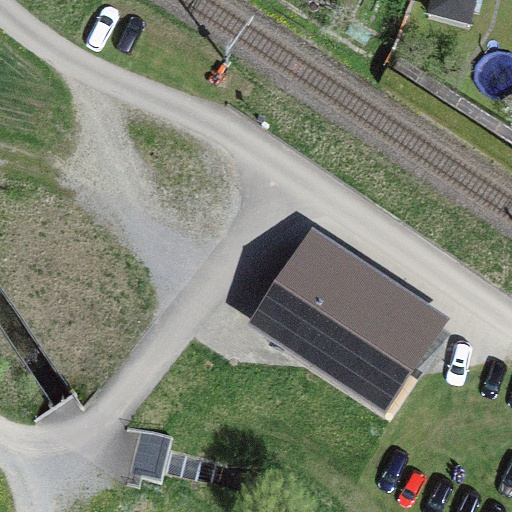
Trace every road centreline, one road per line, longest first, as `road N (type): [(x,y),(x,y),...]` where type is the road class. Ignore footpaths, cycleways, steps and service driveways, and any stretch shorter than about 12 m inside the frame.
road 1 (track): [(0,432),(30,469),(58,450),(122,390),(288,181)]
road 2 (track): [(0,8),(127,94),(208,124),(288,181)]
road 3 (track): [(288,181),(511,327)]
